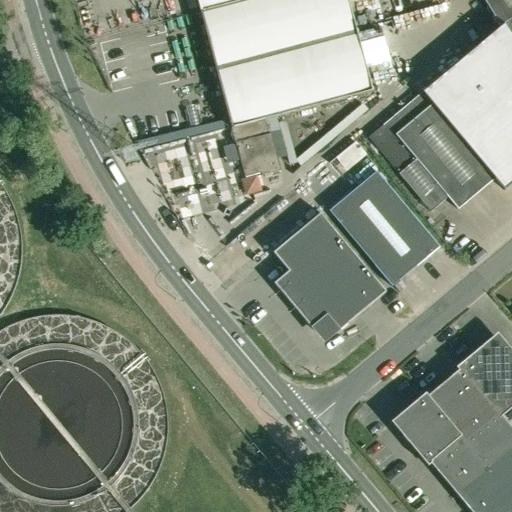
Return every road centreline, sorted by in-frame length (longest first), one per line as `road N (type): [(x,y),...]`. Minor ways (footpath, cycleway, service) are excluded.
road 1 (tertiary): [(304,426),(137,220),(75,114),(32,0)]
road 2 (unclassified): [(511,254),(304,426)]
